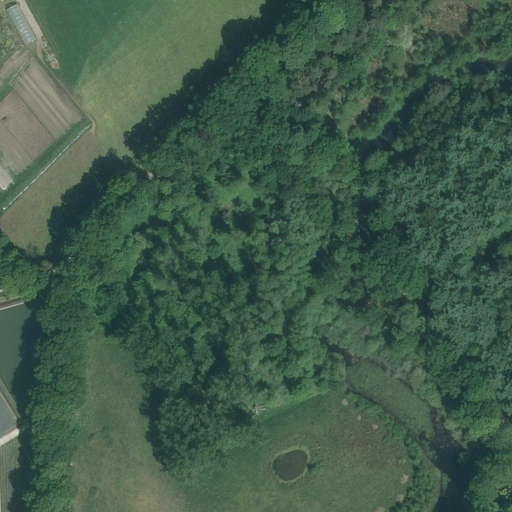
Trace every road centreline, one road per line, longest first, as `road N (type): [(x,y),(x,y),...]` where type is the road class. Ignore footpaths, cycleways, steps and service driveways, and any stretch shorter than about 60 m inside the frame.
road 1 (track): [(331,0),(70,263)]
road 2 (track): [(70,263),(51,511)]
